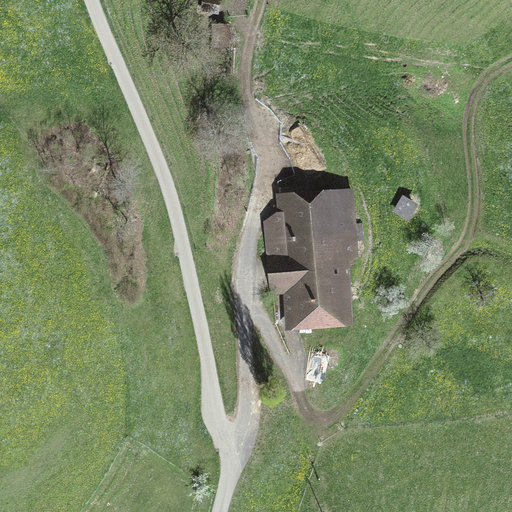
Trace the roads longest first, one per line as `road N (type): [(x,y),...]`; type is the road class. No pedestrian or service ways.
road 1 (unclassified): [(91,0),(176,216),(230,460),(218,511)]
road 2 (track): [(244,286),(303,405),(323,418),(361,386),(443,264),(476,244),(511,253)]
road 3 (track): [(461,249),(473,208),(473,100),(488,73),(511,59)]
road 4 (track): [(269,180),(247,85),(262,0)]
